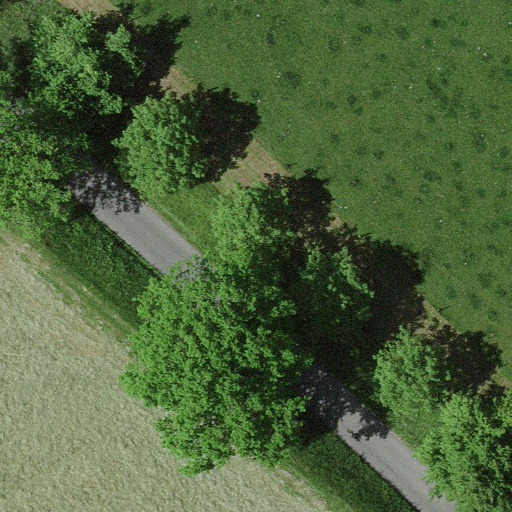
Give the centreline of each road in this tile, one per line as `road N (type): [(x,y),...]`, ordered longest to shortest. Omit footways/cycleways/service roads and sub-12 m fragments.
road 1 (unclassified): [(447,511),(100,191),(0,111)]
road 2 (track): [(326,511),(5,220)]
